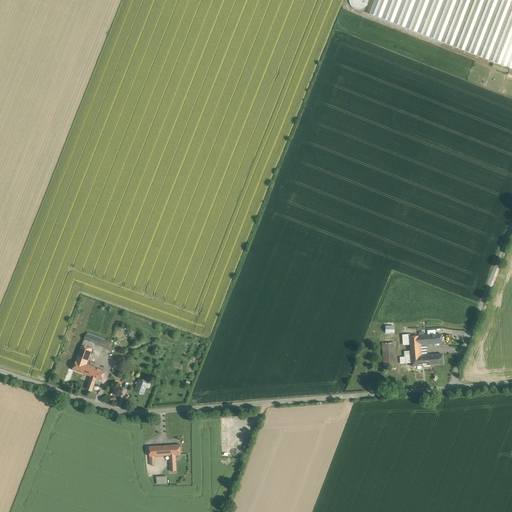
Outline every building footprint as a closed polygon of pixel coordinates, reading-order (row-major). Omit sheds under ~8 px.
[(350,0),(350,1),(351,4),(352,6),(354,9),(357,10),(362,10),(365,9),(368,6),(370,3),(369,0),(350,0)] [(511,0),(376,0),(371,13),(511,68),(511,0)] [(130,329),(127,333),(135,338),(138,335),(130,329)] [(80,335),(71,332),(63,352),(73,356),(80,335)] [(105,341),(86,334),(84,340),(94,344),(103,347),(105,341)] [(434,335),(410,337),(413,366),(434,364),(434,354),(421,355),(421,344),(435,343),(434,335)] [(94,344),(84,340),(82,346),(92,349),(94,344)] [(114,344),(105,341),(103,347),(112,350),(114,344)] [(388,341),(388,343),(383,344),(384,368),(396,368),(395,343),(390,343),(390,341),(388,341)] [(97,369),(86,365),(92,349),(82,346),(73,370),(91,376),(94,377),(97,369)] [(442,354),(434,354),(434,364),(443,363),(442,354)] [(105,372),(97,369),(94,377),(96,378),(102,380),(105,372)] [(91,376),(87,390),(91,391),(96,378),(94,377),(91,376)] [(149,382),(139,378),(134,392),(144,395),(149,382)] [(180,445),(172,446),(172,455),(175,455),(180,455),(180,445)] [(162,446),(150,447),(150,465),(155,465),(155,456),(163,456),(162,446)] [(172,446),(162,446),(163,456),(170,455),(172,455),(172,446)]
